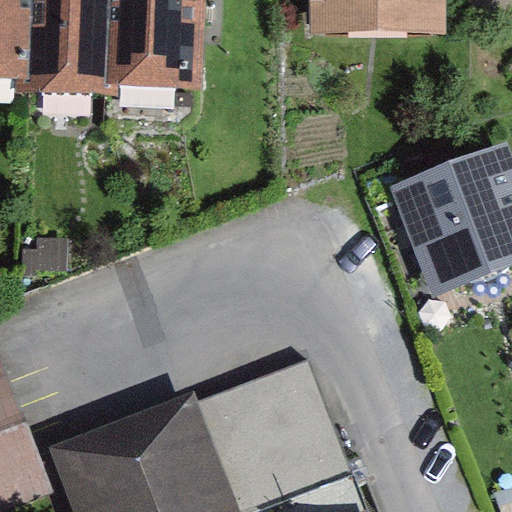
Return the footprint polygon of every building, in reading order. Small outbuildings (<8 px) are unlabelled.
[(0,0),(0,66),(29,68),(32,0),(0,0)] [(32,0),(29,68),(28,82),(106,85),(106,75),(109,0),(32,0)] [(189,79),(193,0),(109,0),(106,75),(189,79)] [(325,0),(325,23),(430,24),(430,0),(325,0)] [(509,269),(507,263),(511,260),(511,191),(500,159),(405,195),(440,288),(468,277),(471,283),(485,282),(509,269)] [(86,511),(366,511),(354,479),(309,361),(65,455),(86,511)] [(0,504),(41,489),(0,382),(0,504)] [(509,511),(511,511),(511,493),(502,497),(509,511)]
